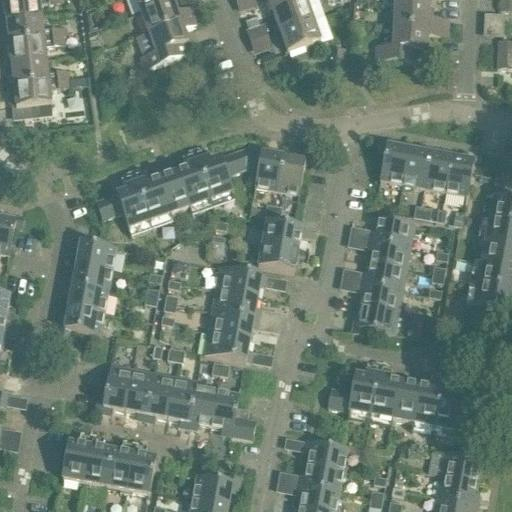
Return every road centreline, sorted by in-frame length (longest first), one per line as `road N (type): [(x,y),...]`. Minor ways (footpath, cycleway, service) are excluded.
road 1 (residential): [(16,511),(36,420),(39,393),(29,370),(55,210)]
road 2 (residential): [(313,342),(352,182),(346,127)]
road 3 (residential): [(511,390),(313,342)]
road 4 (residential): [(263,511),(291,363),(313,342)]
road 5 (residential): [(215,0),(247,92),(274,119)]
road 6 (residential): [(466,116),(346,127)]
